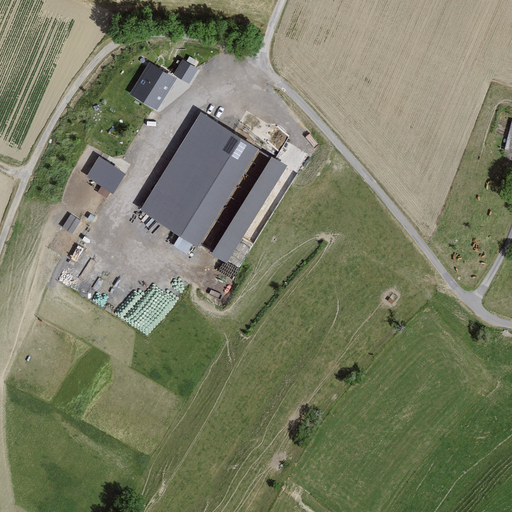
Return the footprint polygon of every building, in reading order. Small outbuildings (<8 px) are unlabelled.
[(133,94),(162,107),(178,71),(148,58),(133,94)] [(176,75),(193,81),(199,63),(182,58),(176,75)] [(197,116),(141,209),(200,245),(256,152),(197,116)] [(117,190),(129,169),(101,153),(88,173),(117,190)] [(213,255),(229,264),(286,168),(271,159),(213,255)] [(102,183),(98,191),(107,195),(111,187),(102,183)] [(63,226),(73,232),(81,218),(71,212),(63,226)]
